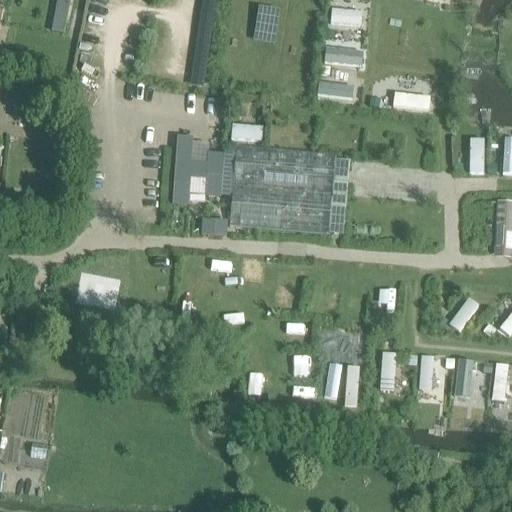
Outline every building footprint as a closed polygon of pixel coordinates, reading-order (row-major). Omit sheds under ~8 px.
[(340,0),(340,14),(371,15),(371,0),(340,0)] [(19,14),(0,9),(0,24),(16,27),(19,14)] [(52,34),(64,37),(68,13),(57,11),(52,34)] [(334,37),(333,52),(369,54),(369,39),(334,37)] [(328,71),(327,88),(357,91),(358,74),(328,71)] [(443,102),(444,77),(420,77),(419,101),(443,102)] [(54,96),(65,98),(68,80),(57,79),(54,96)] [(405,98),(406,86),(383,85),(383,97),(405,98)] [(240,114),(240,131),(271,132),(272,115),(240,114)] [(223,156),(209,155),(208,155),(208,148),(197,146),(196,164),(176,163),(173,203),(188,204),(190,179),(207,180),(205,195),(220,196),(223,156)] [(328,236),(330,212),(346,213),(348,198),(332,196),(335,156),(236,147),(229,227),(328,236)] [(410,169),(435,171),(435,158),(411,157),(410,169)] [(511,253),(511,205),(497,204),(496,221),(495,220),(493,252),(511,253)] [(399,208),(396,229),(415,231),(417,210),(399,208)] [(344,303),(346,291),(326,288),(324,300),(344,303)] [(401,288),(385,289),(386,307),(401,306),(401,288)] [(243,320),(246,300),(229,297),(226,317),(243,320)] [(295,312),(294,330),(314,331),(315,313),(295,312)] [(326,314),(326,328),(350,329),(351,315),(326,314)] [(402,381),(404,344),(390,343),(388,380),(402,381)] [(288,391),(305,392),(307,370),(289,369),(288,391)] [(36,436),(36,451),(35,463),(52,463),(53,436),(36,436)] [(400,450),(399,467),(436,472),(438,454),(400,450)]
